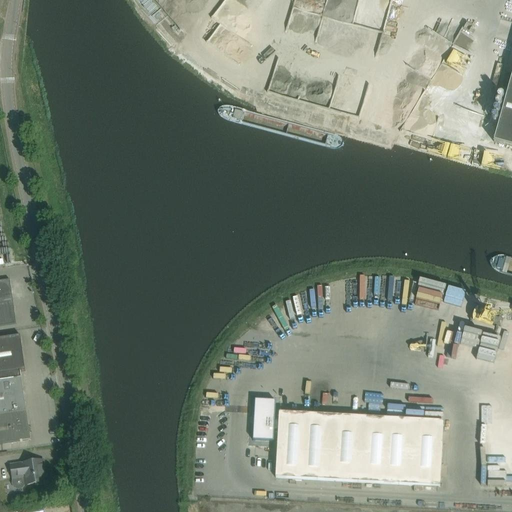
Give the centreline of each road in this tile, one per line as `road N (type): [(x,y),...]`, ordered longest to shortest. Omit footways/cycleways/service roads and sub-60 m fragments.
road 1 (unclassified): [(84,511),(5,59)]
road 2 (unclassified): [(511,501),(270,488)]
road 3 (unknown): [(289,0),(277,41),(311,58),(359,65),(395,60),(410,41),(421,0)]
road 4 (unknown): [(356,406),(263,394),(275,351),(290,344),(317,350)]
